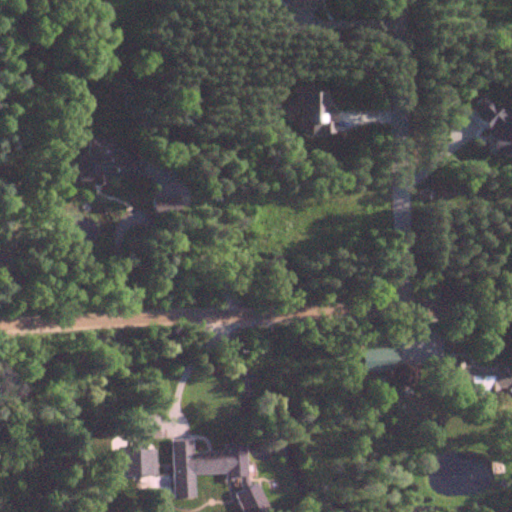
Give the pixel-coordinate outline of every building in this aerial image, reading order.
[(77,182),(103,182),(103,178),(140,178),(140,159),(121,159),(121,154),(112,154),(112,139),(83,139),(83,155),(77,155),(77,182)] [(356,349),(356,371),(391,371),(391,349),(356,349)] [(511,367),(447,368),(448,385),(511,383),(511,376),(511,377),(511,367)] [(190,453),(190,442),(169,442),(169,499),(191,499),(191,476),(244,476),(243,447),(222,447),(222,453),(190,453)] [(117,476),(153,476),(153,450),(117,450),(117,476)]
